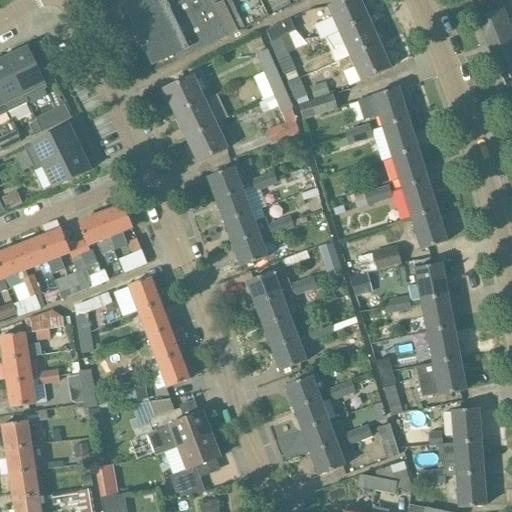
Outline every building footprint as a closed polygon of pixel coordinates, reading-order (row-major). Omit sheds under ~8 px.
[(155,73),(228,38),(214,8),(215,7),(212,0),(135,0),(123,6),(155,73)] [(260,0),(212,0),(215,7),(214,8),(228,38),(270,19),(267,13),(260,0)] [(260,0),(267,13),(270,19),(291,9),(286,0),(260,0)] [(321,41),(369,20),(360,0),(345,0),(329,7),(333,18),(315,26),(320,37),(321,41)] [(488,47),(511,37),(511,20),(507,22),(502,9),(478,19),(478,18),(476,19),(488,47)] [(277,60),(288,55),(296,52),(292,42),(289,34),(296,31),(291,19),(266,31),(270,42),(269,42),(277,60)] [(369,20),(325,39),(331,52),(346,46),(350,57),(380,44),(369,20)] [(511,37),(488,47),(499,75),(500,75),(500,74),(511,69),(511,37)] [(380,44),(350,57),(361,82),(391,69),(380,44)] [(28,49),(7,60),(26,99),(27,99),(47,89),(42,80),(48,77),(40,61),(35,64),(28,49)] [(264,74),(274,69),(267,52),(256,56),(264,74)] [(295,71),(288,55),(277,60),(284,76),(295,71)] [(26,99),(7,60),(0,62),(0,98),(7,114),(29,103),(27,99),(26,99)] [(284,93),(274,69),(264,74),(254,78),(265,102),(284,93)] [(175,115),(204,101),(192,77),(163,90),(175,115)] [(310,102),(300,79),(288,84),(295,101),(297,101),(298,106),(310,102)] [(326,83),(311,87),(316,100),(330,96),(330,95),(326,83)] [(382,129),(407,121),(397,90),(357,102),(363,122),(378,117),(382,129)] [(292,110),(284,93),(265,102),(269,112),(277,108),(280,114),(284,125),(266,132),(271,146),(301,134),(292,110)] [(216,95),(206,99),(214,121),(225,117),(216,95)] [(310,102),(298,106),(302,120),(337,110),(333,95),(330,96),(316,100),(310,102)] [(215,125),(204,101),(175,115),(186,139),(215,126),(215,125)] [(48,119),(37,124),(42,133),(52,128),(48,119)] [(215,126),(186,139),(198,164),(227,151),(222,140),(231,136),(224,120),(215,125),(215,126)] [(391,160),(417,152),(407,121),(382,129),(391,160)] [(34,136),(42,133),(37,124),(36,122),(29,126),(34,136)] [(345,132),(347,139),(372,131),(370,124),(345,132)] [(79,149),(68,127),(24,148),(35,171),(44,167),(44,166),(79,149)] [(347,139),(331,144),(333,150),(349,145),(374,137),(372,131),(347,139)] [(90,172),(79,149),(44,166),(44,167),(54,189),(90,172)] [(426,183),(417,152),(391,160),(401,191),(426,183)] [(216,202),(241,192),(233,169),(207,179),(216,202)] [(274,173),(263,177),(267,189),(278,184),(276,179),(274,173)] [(263,177),(251,181),(256,193),(267,189),(263,177)] [(313,179),(306,181),(309,192),(317,190),(313,179)] [(436,213),(426,183),(401,191),(410,221),(436,213)] [(346,197),(348,205),(391,193),(389,186),(365,193),(364,191),(346,197)] [(250,214),(241,192),(216,202),(224,224),(250,214)] [(22,204),(17,193),(2,200),(8,211),(22,204)] [(393,200),(391,193),(348,205),(333,209),(335,217),(393,200)] [(124,207),(101,216),(114,250),(127,246),(123,233),(132,229),(124,207)] [(446,245),(436,213),(410,221),(420,253),(446,245)] [(250,214),(224,224),(232,245),(258,236),(258,237),(271,232),(269,226),(266,219),(253,223),(250,214)] [(85,242),(77,245),(89,277),(101,272),(92,251),(90,251),(88,247),(97,243),(99,248),(102,255),(114,250),(101,216),(78,225),(85,242)] [(291,218),(280,222),(284,233),(295,229),(291,218)] [(280,222),(269,226),(271,232),(273,237),(284,233),(280,222)] [(62,232),(39,240),(48,263),(52,275),(66,269),(61,257),(70,254),(77,274),(55,282),(63,301),(89,291),(89,277),(77,245),(68,248),(62,232)] [(267,258),(258,237),(258,236),(232,245),(241,268),(267,258)] [(26,271),(48,263),(39,240),(17,249),(26,271)] [(146,264),(136,240),(128,244),(133,254),(118,260),(124,274),(146,264)] [(397,247),(372,253),(372,255),(377,271),(402,265),(397,247)] [(13,304),(18,318),(41,310),(28,278),(29,278),(26,271),(17,249),(0,255),(0,270),(8,291),(24,286),(30,299),(14,305),(13,303),(13,304)] [(419,286),(408,288),(411,304),(422,302),(446,298),(440,266),(417,270),(419,286)] [(273,274),(247,284),(255,306),(281,297),(281,296),(292,292),(294,297),(305,293),(301,281),(290,286),(288,279),(276,283),(273,274)] [(28,278),(41,310),(42,310),(41,309),(46,307),(34,275),(29,278),(28,278)] [(313,277),(301,281),(305,293),(317,289),(313,277)] [(128,287),(137,313),(162,304),(152,278),(128,287)] [(281,297),(255,306),(263,328),(289,319),(281,297)] [(384,309),(410,305),(408,297),(376,304),(377,310),(384,309)] [(446,298),(422,302),(428,334),(452,330),(446,298)] [(18,318),(13,304),(0,308),(0,322),(17,317),(18,318)] [(162,304),(137,313),(147,338),(171,329),(162,304)] [(410,305),(384,309),(385,315),(411,310),(410,305)] [(63,319),(51,311),(25,320),(28,334),(36,332),(37,341),(50,339),(49,330),(63,327),(63,319)] [(88,316),(76,317),(78,333),(91,330),(88,316)] [(297,341),(289,319),(263,328),(271,350),(297,341)] [(329,322),(317,326),(321,337),(333,333),(329,322)] [(317,326),(306,330),(310,341),(321,337),(317,326)] [(147,338),(156,364),(180,355),(171,329),(147,338)] [(94,352),(91,330),(78,333),(82,353),(94,352)] [(428,334),(434,366),(457,362),(452,330),(428,334)] [(28,358),(28,359),(43,357),(40,344),(26,346),(24,334),(0,338),(0,340),(3,362),(28,358)] [(297,341),(271,350),(279,373),(305,363),(297,341)] [(180,355),(156,364),(166,390),(190,381),(180,355)] [(7,385),(31,382),(28,359),(28,358),(3,362),(7,385)] [(375,362),(379,376),(392,372),(387,358),(375,362)] [(457,362),(434,366),(416,369),(422,398),(439,395),(439,398),(463,394),(457,362)] [(80,371),(80,374),(84,404),(85,409),(97,407),(90,370),(80,371)] [(58,371),(48,372),(50,385),(59,384),(58,371)] [(48,372),(38,374),(40,387),(50,385),(48,372)] [(396,385),(392,372),(379,376),(384,390),(396,385)] [(373,380),(370,373),(354,379),(356,386),(373,380)] [(285,388),(294,410),(319,401),(311,378),(285,388)] [(31,382),(7,385),(10,409),(35,405),(31,382)] [(351,382),(340,387),(344,397),(355,393),(351,382)] [(344,397),(340,387),(329,391),(333,402),(344,397)] [(302,432),(327,423),(319,401),(294,410),(302,432)] [(152,432),(147,434),(155,457),(176,448),(211,435),(203,413),(178,422),(174,411),(148,421),(152,432)] [(457,445),(483,444),(482,411),(456,412),(457,445)] [(6,452),(33,448),(29,423),(2,427),(6,452)] [(302,432),(310,454),(335,445),(327,423),(302,432)] [(367,426),(356,430),(360,441),(371,437),(367,426)] [(360,441),(356,430),(345,434),(349,445),(360,441)] [(185,470),(169,476),(173,488),(199,478),(195,467),(220,457),(211,435),(176,448),(185,470)] [(457,445),(438,445),(438,449),(439,464),(444,464),(445,471),(445,478),(458,477),(484,476),(483,444),(457,445)] [(344,467),(335,445),(310,454),(318,477),(344,467)] [(36,472),(33,448),(6,452),(10,476),(36,472)] [(412,487),(409,481),(407,474),(403,463),(374,472),(376,478),(378,478),(376,491),(394,494),(394,491),(397,491),(411,493),(412,487)] [(445,471),(432,472),(432,486),(445,485),(445,478),(445,471)] [(10,476),(13,500),(40,496),(36,472),(10,476)] [(432,486),(432,472),(419,473),(419,487),(432,486)] [(378,478),(376,478),(360,474),(357,487),(376,491),(378,478)] [(485,508),(484,476),(458,477),(459,509),(485,508)] [(54,495),(52,496),(53,505),(80,501),(81,511),(94,511),(93,502),(91,490),(54,495)] [(106,498),(103,499),(105,511),(127,511),(124,495),(119,496),(106,498)] [(42,511),(40,496),(13,500),(14,511),(42,511)] [(219,511),(218,501),(200,505),(200,511),(219,511)]
